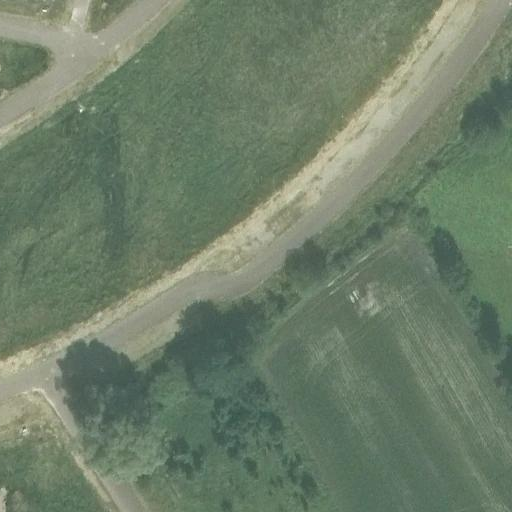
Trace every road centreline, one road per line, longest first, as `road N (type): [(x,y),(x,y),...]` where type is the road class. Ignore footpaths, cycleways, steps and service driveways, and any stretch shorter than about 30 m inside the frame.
road 1 (residential): [(505,0),(416,126),(297,237),(261,266),(201,280),(53,365)]
road 2 (residential): [(150,511),(53,365)]
